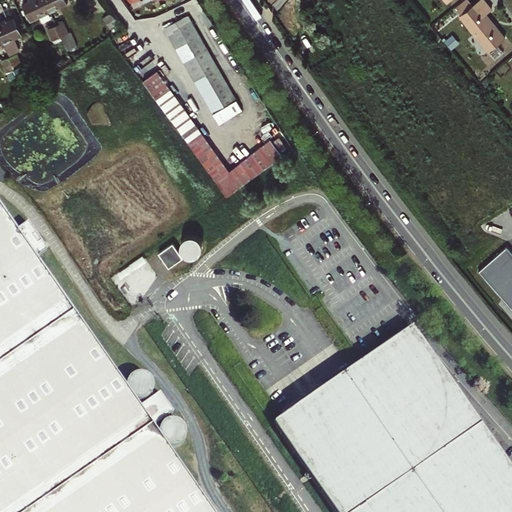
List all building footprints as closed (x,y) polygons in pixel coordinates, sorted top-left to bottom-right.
[(49,11),(44,0),(21,0),(23,2),(31,19),(49,11)] [(44,0),(49,11),(50,10),(67,2),(66,0),(44,0)] [(493,10),(484,0),(481,0),(460,16),(490,52),(506,38),(487,15),(493,10)] [(177,21),(180,27),(192,21),(188,15),(177,21)] [(14,17),(7,20),(6,18),(0,20),(0,33),(4,42),(5,42),(22,34),(14,17)] [(63,20),(56,24),(61,36),(68,32),(63,20)] [(165,28),(168,34),(180,27),(177,21),(165,28)] [(183,33),(195,26),(192,21),(180,27),(183,33)] [(61,36),(56,24),(48,27),(53,40),(61,36)] [(183,33),(186,38),(198,32),(195,26),(183,33)] [(180,27),(168,34),(171,40),(183,33),(180,27)] [(189,43),(201,37),(198,32),(186,38),(189,43)] [(186,38),(183,33),(171,40),(174,45),(186,38)] [(201,37),(189,43),(193,50),(204,43),(201,37)] [(177,50),(189,43),(186,38),(174,45),(177,50)] [(193,50),(189,43),(177,50),(181,56),(193,50)] [(196,56),(208,49),(204,43),(193,50),(196,56)] [(196,56),(200,61),(211,55),(208,49),(196,56)] [(184,62),(196,56),(193,50),(181,56),(184,62)] [(11,55),(10,56),(15,67),(23,63),(18,52),(11,55)] [(203,67),(215,61),(211,55),(200,61),(203,67)] [(7,71),(15,67),(10,56),(2,59),(7,71)] [(184,62),(188,68),(200,61),(196,56),(184,62)] [(200,61),(188,68),(191,74),(203,67),(200,61)] [(206,73),(218,66),(215,61),(203,67),(206,73)] [(218,66),(206,73),(209,78),(221,72),(218,66)] [(194,80),(206,73),(203,67),(191,74),(194,80)] [(155,71),(143,80),(189,143),(202,135),(155,71)] [(212,84),(224,77),(221,72),(209,78),(212,84)] [(194,80),(197,85),(209,78),(206,73),(194,80)] [(227,83),(224,77),(212,84),(216,89),(227,83)] [(209,78),(197,85),(200,90),(212,84),(209,78)] [(216,89),(219,95),(231,88),(227,83),(216,89)] [(200,90),(204,96),(216,89),(212,84),(200,90)] [(231,88),(219,95),(222,100),(233,93),(231,88)] [(204,96),(207,102),(219,95),(216,89),(204,96)] [(222,100),(225,106),(237,100),(233,93),(222,100)] [(219,95),(207,102),(210,107),(222,100),(219,95)] [(96,101),(93,102),(92,103),(89,107),(88,108),(88,109),(86,111),(86,112),(86,113),(88,116),(91,122),(92,123),(93,123),(96,123),(99,123),(111,124),(112,124),(112,123),(113,123),(113,122),(112,122),(100,100),(99,99),(96,101)] [(210,107),(213,113),(225,106),(222,100),(210,107)] [(237,100),(225,106),(231,116),(242,109),(237,100)] [(218,123),(231,116),(225,106),(213,113),(218,123)] [(202,135),(189,143),(227,194),(251,177),(240,162),(228,171),(202,135)] [(0,511),(207,511),(150,429),(174,413),(160,393),(136,409),(33,260),(47,251),(28,223),(14,233),(0,213),(0,511)] [(159,251),(168,267),(184,257),(174,242),(159,251)] [(511,252),(508,248),(480,272),(511,309),(511,252)] [(511,511),(511,468),(413,327),(274,422),(336,511),(511,511)] [(142,374),(137,374),(134,374),(131,376),(129,378),(127,382),(126,385),(126,389),(127,393),(129,396),(131,398),(133,400),(136,400),(139,401),(143,401),(145,400),(148,398),(150,396),(152,393),(153,389),(153,386),(152,383),(151,380),(148,376),(144,374),(142,374)] [(174,420),(172,420),(169,420),(167,421),(164,422),(162,424),(160,427),(159,429),(158,432),(158,434),(158,437),(160,440),(161,443),(165,446),(168,447),(172,448),(175,447),(178,446),(179,445),(182,443),(184,440),(185,437),(185,434),(185,431),(184,428),(183,426),(181,424),(179,422),(174,420)]
